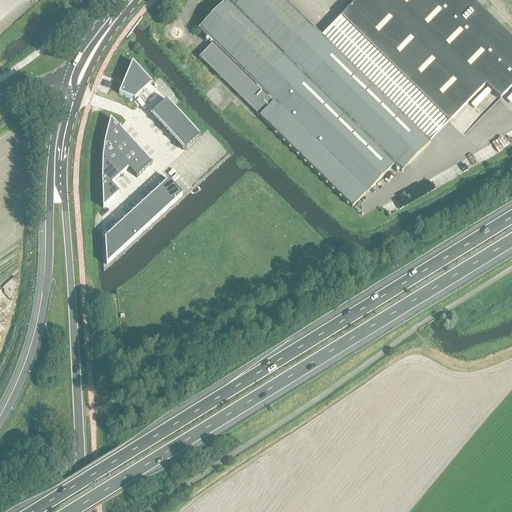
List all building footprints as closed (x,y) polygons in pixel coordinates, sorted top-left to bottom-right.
[(357,0),(341,17),(321,37),(283,0),(226,0),(227,0),(199,29),(213,43),(199,58),(259,117),(260,116),(352,208),(366,194),(394,165),(401,172),(430,143),(449,122),(485,85),(499,99),(511,86),(511,40),(470,0),(357,0)] [(132,63),(126,75),(142,92),(151,84),(132,63)] [(126,75),(118,94),(133,100),(142,92),(126,75)] [(166,100),(151,114),(159,123),(175,109),(166,100)] [(175,109),(159,123),(168,132),(183,118),(175,109)] [(183,118),(168,132),(176,141),(191,127),(183,118)] [(112,119),(106,143),(113,151),(128,137),(112,119)] [(191,127),(176,141),(184,150),(199,136),(191,127)] [(128,137),(113,151),(121,160),(137,145),(128,137)] [(106,143),(104,158),(121,177),(130,169),(129,169),(121,160),(113,151),(106,143)] [(137,145),(121,160),(129,169),(145,154),(137,145)] [(145,154),(129,169),(130,169),(138,178),(153,163),(145,154)] [(104,158),(103,160),(104,174),(104,176),(104,192),(105,208),(121,193),(113,184),(121,177),(104,158)] [(168,180),(159,189),(173,204),(182,195),(168,180)] [(159,189),(150,197),(164,212),(173,204),(159,189)] [(150,197),(142,205),(155,220),(164,212),(150,197)] [(142,205),(133,213),(147,228),(155,220),(142,205)] [(133,213),(124,221),(138,236),(147,228),(133,213)] [(124,221),(115,229),(129,244),(138,236),(124,221)] [(115,229),(105,239),(107,264),(129,244),(115,229)]
